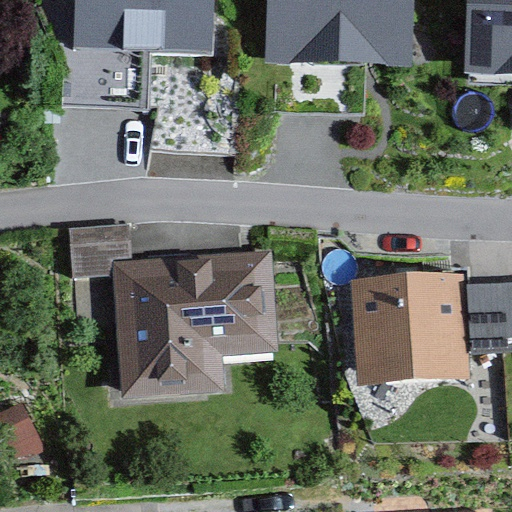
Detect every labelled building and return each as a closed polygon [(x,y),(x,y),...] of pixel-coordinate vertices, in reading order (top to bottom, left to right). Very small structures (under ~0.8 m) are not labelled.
[(202,0),(64,0),(61,100),(131,103),(133,53),(212,56),(213,35),(201,34),(202,0)] [(282,0),(281,45),(276,45),(274,106),(342,108),(344,47),(397,49),(398,0),(282,0)] [(510,62),(509,74),(511,74),(511,0),(481,0),(480,61),(510,62)] [(111,278),(109,260),(129,258),(127,228),(71,232),(74,281),(111,278)] [(125,394),(197,389),(195,357),(255,353),(255,345),(268,344),(263,264),(127,273),(132,342),(122,342),(125,394)] [(452,280),(362,286),(368,376),(458,370),(452,280)] [(511,350),(511,295),(499,296),(503,351),(511,350)] [(499,296),(471,298),(472,353),(503,351),(499,296)]
